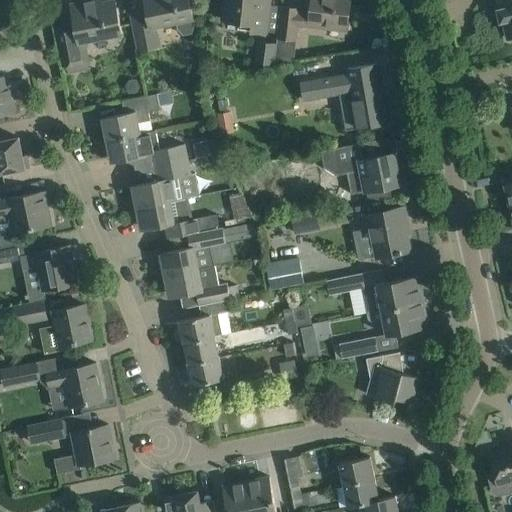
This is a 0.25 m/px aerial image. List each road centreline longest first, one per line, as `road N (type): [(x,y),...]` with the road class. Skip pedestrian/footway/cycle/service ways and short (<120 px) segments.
road 1 (residential): [(170,445),(154,366),(55,142),(30,0)]
road 2 (residential): [(488,351),(426,32),(403,0)]
road 3 (residential): [(446,447),(359,428),(202,455),(170,445)]
